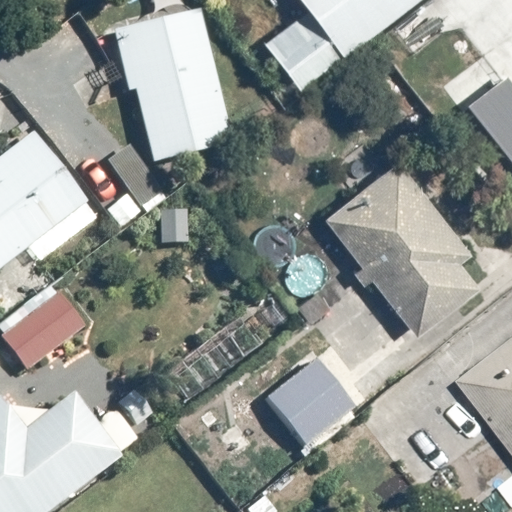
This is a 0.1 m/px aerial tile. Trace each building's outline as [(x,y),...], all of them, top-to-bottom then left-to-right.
[(289,89),(331,57),(408,0),(288,0),(298,13),(256,45),(289,89)] [(226,145),(194,7),(108,28),(141,166),(226,145)] [(0,266),(80,204),(27,135),(0,155),(0,266)] [(371,297),(343,319),(377,363),(485,279),(392,159),(312,221),(371,297)] [(80,329),(54,294),(0,334),(0,340),(23,371),(80,329)] [(511,341),(456,385),(511,455),(511,341)] [(353,413),(307,353),(252,394),(298,454),(353,413)] [(39,511),(111,459),(63,394),(17,429),(0,405),(0,511),(39,511)]
